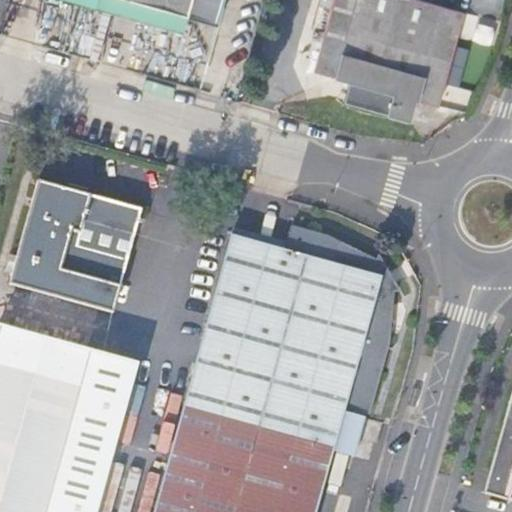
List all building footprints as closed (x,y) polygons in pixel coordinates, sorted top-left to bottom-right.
[(122,0),(188,19),(193,0),(122,0)] [(193,0),(188,19),(218,28),(225,0),(193,0)] [(334,81),(356,0),(334,0),(313,75),(334,81)] [(418,105),(445,10),(409,0),(356,0),(334,81),(349,86),(343,105),(408,124),(414,104),(418,105)] [(465,16),(445,10),(418,105),(438,111),(465,16)] [(10,287),(32,295),(112,319),(141,215),(38,186),(10,287)] [(233,240),(202,343),(176,440),(328,482),(348,411),(372,417),(373,407),(391,339),(395,296),(377,265),(328,242),(294,231),(287,256),(233,240)] [(0,511),(46,511),(80,394),(0,371),(0,511)] [(511,500),(511,399),(497,452),(487,491),(507,496),(507,499),(511,500)] [(318,511),(328,482),(176,440),(154,511),(318,511)]
